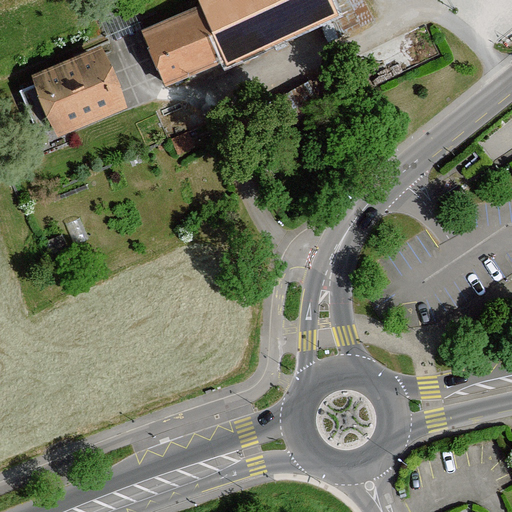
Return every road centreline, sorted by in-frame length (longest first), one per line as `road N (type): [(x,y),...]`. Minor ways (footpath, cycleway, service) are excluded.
road 1 (secondary): [(302,436),(82,511)]
road 2 (residential): [(406,168),(464,256),(511,243)]
road 3 (tertiary): [(335,249),(310,302),(307,393)]
road 4 (tertiary): [(511,82),(406,168)]
road 5 (secondary): [(511,370),(430,387),(384,387)]
road 6 (tertiary): [(360,372),(339,304),(335,249)]
road 7 (secondary): [(394,436),(511,403)]
